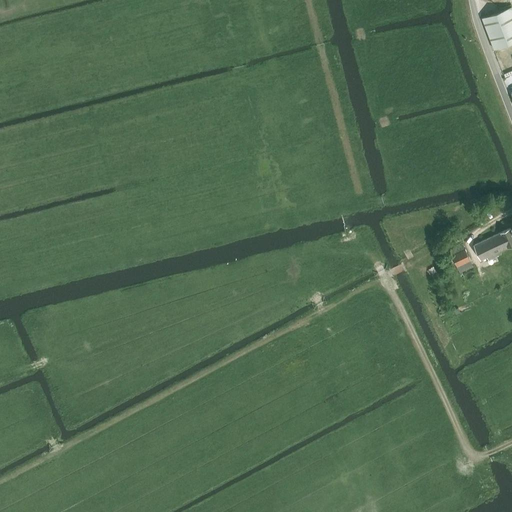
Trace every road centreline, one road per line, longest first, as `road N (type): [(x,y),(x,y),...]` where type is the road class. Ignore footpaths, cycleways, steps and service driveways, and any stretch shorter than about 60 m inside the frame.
road 1 (track): [(0,481),(383,277),(475,459),(511,442)]
road 2 (unclassified): [(511,114),(472,0)]
